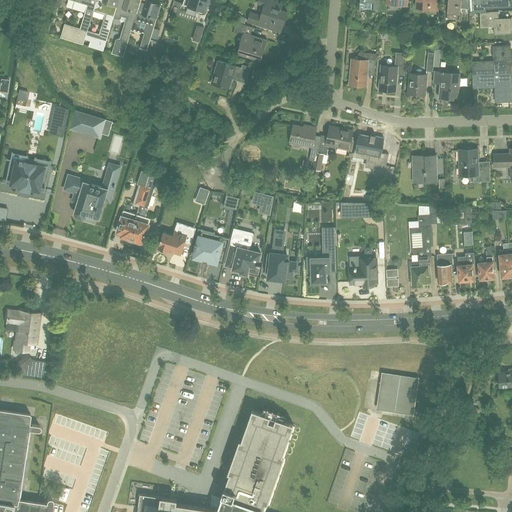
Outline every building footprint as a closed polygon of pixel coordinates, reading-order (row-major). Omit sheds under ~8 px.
[(65,24),(61,37),(83,44),(85,40),(88,31),(88,30),(94,11),(95,7),(96,0),(71,0),(88,5),(80,28),(65,24)] [(90,42),(89,46),(104,50),(108,37),(113,18),(115,13),(118,0),(96,0),(95,7),(94,11),(105,15),(100,34),(93,32),(90,42)] [(116,39),(112,53),(124,56),(133,25),(135,20),(135,19),(140,1),(140,2),(140,0),(118,0),(115,13),(113,18),(117,19),(119,17),(120,15),(127,17),(121,38),(119,38),(116,39)] [(184,0),(183,4),(187,6),(186,11),(194,14),(196,8),(206,12),(209,2),(211,3),(211,0),(184,0)] [(283,4),(270,0),(259,0),(258,3),(264,5),(261,15),(251,12),(248,21),(269,28),(270,21),(283,25),(287,12),(281,10),(283,4)] [(357,0),(357,1),(358,1),(357,8),(367,9),(367,8),(380,10),(381,0),(357,0)] [(416,0),(416,8),(437,10),(437,0),(416,0)] [(470,9),(469,1),(462,0),(461,0),(448,0),(447,14),(460,15),(461,8),(470,9)] [(469,0),(469,1),(470,9),(470,12),(480,12),(485,12),(485,8),(511,7),(510,0),(469,0)] [(135,19),(135,20),(147,24),(146,29),(140,48),(147,50),(161,5),(154,3),(153,5),(140,2),(140,1),(135,19)] [(485,12),(480,12),(481,27),(494,27),(495,34),(511,33),(511,18),(499,18),(498,11),(485,12)] [(237,22),(234,30),(244,33),(238,54),(261,61),(267,40),(250,34),(253,27),(245,24),(237,22)] [(496,61),(472,62),(472,75),(511,72),(511,64),(511,45),(495,45),(496,61)] [(352,59),(349,84),(366,86),(367,74),(374,75),(376,53),(359,52),(358,59),(352,59)] [(404,75),(406,53),(396,53),(395,66),(381,65),(379,89),(396,91),(397,74),(404,75)] [(428,53),(426,71),(433,72),(435,53),(428,53)] [(236,66),(218,60),(216,69),(218,70),(214,84),(229,89),(232,78),(246,82),(250,67),(243,65),(242,68),(236,66)] [(460,72),(435,70),(434,83),(443,84),(442,96),(458,97),(460,72)] [(511,72),(472,75),(473,87),(496,86),(497,102),(511,101),(511,72)] [(410,73),(408,93),(425,95),(427,75),(410,73)] [(0,84),(0,90),(7,92),(9,80),(1,78),(0,84)] [(48,131),(64,134),(69,108),(54,105),(48,131)] [(113,121),(107,119),(102,133),(109,136),(113,121)] [(135,122),(132,128),(140,131),(142,126),(135,122)] [(293,125),(290,141),(313,146),(317,127),(309,126),(309,128),(293,125)] [(321,134),(318,149),(316,161),(314,169),(319,170),(322,153),(327,154),(329,145),(349,149),(352,132),(339,129),(339,128),(330,126),(328,136),(321,134)] [(357,150),(356,155),(369,158),(368,161),(375,163),(374,169),(373,173),(387,176),(389,166),(384,165),(385,163),(387,163),(388,154),(380,152),(383,137),(376,135),(371,134),(370,136),(360,134),(357,150)] [(258,148),(242,149),(243,159),(259,158),(258,148)] [(316,161),(318,149),(312,148),(309,160),(316,161)] [(478,150),(459,150),(460,174),(473,174),(473,182),(491,181),(490,166),(478,166),(478,150)] [(511,153),(495,154),(495,166),(511,166),(511,179),(511,178),(511,153)] [(411,166),(414,166),(414,182),(436,181),(435,155),(413,156),(414,160),(411,160),(411,166)] [(47,179),(48,179),(49,171),(50,168),(35,165),(35,164),(34,164),(33,164),(26,163),(26,162),(25,162),(25,163),(21,162),(22,161),(18,161),(15,160),(15,161),(10,160),(9,162),(7,170),(8,170),(7,173),(12,174),(11,179),(10,183),(10,184),(15,184),(15,185),(20,186),(19,188),(17,187),(17,189),(22,190),(22,189),(26,190),(26,191),(31,192),(31,190),(29,190),(30,188),(35,189),(39,190),(39,189),(41,181),(46,182),(47,182),(47,179)] [(110,163),(103,187),(85,182),(85,179),(69,174),(64,189),(75,192),(73,199),(78,200),(75,213),(76,216),(83,218),(86,216),(86,214),(99,218),(105,200),(110,201),(121,166),(110,163)] [(145,187),(148,177),(144,176),(135,203),(140,205),(137,214),(124,210),(117,232),(122,233),(121,236),(130,238),(142,199),(137,197),(139,191),(148,194),(150,188),(145,187)] [(142,199),(130,238),(143,242),(149,223),(150,218),(146,217),(154,189),(150,188),(148,194),(139,191),(137,197),(142,199)] [(226,195),(223,207),(237,210),(240,198),(226,195)] [(341,219),(349,219),(349,204),(341,203),(341,219)] [(372,204),(372,218),(384,217),(383,204),(372,204)] [(451,225),(472,224),(471,207),(450,206),(451,225)] [(420,261),(409,261),(409,271),(412,270),(413,283),(414,283),(414,284),(421,284),(421,283),(430,282),(428,256),(431,255),(431,246),(432,246),(431,223),(430,211),(419,212),(420,220),(409,221),(410,227),(411,252),(419,251),(420,256),(420,261)] [(175,230),(173,234),(163,231),(158,247),(169,251),(169,250),(181,254),(185,242),(191,244),(195,231),(188,229),(186,234),(175,230)] [(210,263),(210,260),(217,262),(223,236),(214,234),(212,240),(199,237),(199,240),(197,239),(196,244),(195,244),(194,248),(195,248),(193,253),(195,253),(195,256),(201,258),(200,260),(203,261),(203,262),(203,261),(207,262),(210,263)] [(250,249),(249,249),(251,242),(241,239),(242,235),(241,237),(234,235),(228,255),(236,257),(233,268),(241,270),(241,272),(242,271),(247,272),(246,273),(247,274),(248,272),(249,265),(257,266),(257,267),(257,264),(261,265),(261,263),(258,262),(261,252),(250,249)] [(283,240),(274,239),(272,253),(267,252),(265,272),(278,273),(278,277),(293,278),(294,270),(297,271),(299,261),(289,260),(290,259),(287,259),(288,255),(282,254),(283,240)] [(511,275),(510,253),(509,243),(501,244),(502,254),(500,254),(502,276),(503,276),(506,278),(511,278),(511,275)] [(494,277),(492,250),(495,250),(495,246),(486,247),(487,261),(479,262),(480,278),(481,278),(483,280),(487,279),(488,278),(494,277)] [(474,279),(472,263),(475,263),(474,252),(466,253),(466,256),(458,257),(459,265),(458,265),(459,280),(461,280),(462,281),(466,281),(467,280),(474,279)] [(452,253),(437,254),(438,265),(439,282),(440,282),(442,284),(445,284),(446,281),(452,281),(451,272),(453,272),(452,253)] [(324,257),(307,258),(308,271),(312,271),(312,281),(326,281),(325,271),(330,271),(329,256),(324,256),(324,257)] [(361,256),(350,256),(350,267),(351,283),(365,282),(365,284),(373,284),(373,282),(377,282),(376,258),(361,259),(361,256)] [(387,277),(388,277),(398,276),(398,269),(387,269),(387,277)] [(388,279),(387,279),(388,286),(399,285),(398,278),(388,279)] [(8,310),(6,322),(5,330),(17,331),(15,349),(27,351),(29,342),(36,343),(40,313),(20,311),(20,312),(8,310)] [(86,320),(71,367),(85,371),(83,375),(113,385),(116,372),(128,376),(130,370),(132,371),(141,342),(100,329),(101,324),(86,320)] [(27,355),(16,364),(21,369),(31,359),(27,355)] [(511,370),(498,371),(499,384),(511,382),(511,370)] [(382,372),(376,409),(413,414),(419,377),(382,372)] [(0,511),(51,511),(53,504),(53,502),(53,501),(53,500),(52,499),(51,498),(50,498),(49,498),(48,498),(48,499),(47,499),(47,500),(46,500),(46,501),(46,503),(18,499),(28,430),(37,431),(38,431),(39,430),(40,430),(40,429),(40,428),(40,427),(40,426),(39,426),(39,425),(38,425),(29,424),(30,414),(0,409),(0,511)] [(137,511),(262,511),(265,502),(267,503),(284,455),(282,455),(293,424),(285,421),(261,413),(253,410),(242,441),(240,440),(229,472),(230,473),(225,487),(224,487),(222,494),(223,495),(220,501),(217,509),(176,503),(177,499),(173,498),(169,498),(140,493),(137,511)] [(474,413),(467,411),(463,422),(470,425),(474,413)]
